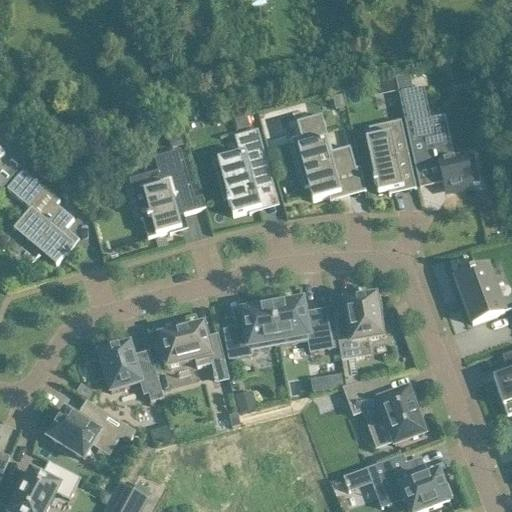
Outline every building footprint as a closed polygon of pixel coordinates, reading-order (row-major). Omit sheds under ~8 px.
[(144,69),(135,73),(142,89),(151,84),(144,69)] [(409,78),(396,81),(399,96),(417,169),(438,164),(443,185),(452,183),(454,191),(480,185),(474,156),(451,161),(446,138),(435,140),(424,90),(413,92),(409,78)] [(343,100),(333,103),(336,115),(347,112),(343,100)] [(302,163),(313,204),(341,196),(337,180),(357,175),(350,150),(330,155),(319,119),(319,118),(297,124),(308,161),(302,163)] [(378,197),(399,192),(395,175),(412,171),(401,123),(369,131),(371,141),(366,142),(371,162),(375,182),(373,182),(374,187),(376,186),(378,197)] [(230,207),(233,219),(262,211),(257,196),(273,191),(273,192),(274,191),(258,133),(235,139),(240,157),(224,162),(230,180),(223,182),(229,201),(227,202),(229,208),(230,207)] [(0,194),(31,158),(23,149),(15,158),(0,145),(0,194)] [(143,220),(149,241),(182,232),(178,219),(206,211),(202,199),(195,201),(181,153),(155,160),(159,174),(139,179),(151,218),(143,220)] [(59,263),(60,263),(74,247),(62,236),(74,222),(57,208),(60,204),(23,173),(8,192),(31,211),(17,227),(18,228),(29,238),(27,241),(28,241),(45,256),(46,257),(48,254),(59,263)] [(456,282),(473,327),(504,315),(488,270),(456,282)] [(376,299),(345,304),(347,317),(334,319),(342,363),(370,358),(367,342),(383,340),(379,320),(383,319),(381,303),(377,304),(376,299)] [(286,306),(272,308),(280,349),(308,344),(310,355),(332,351),(325,312),(305,316),(303,304),(286,307),(286,306)] [(280,349),(272,308),(259,311),(259,312),(242,315),(245,329),(224,333),(229,362),(252,358),(251,354),(280,349)] [(224,363),(217,337),(205,340),(203,331),(202,329),(200,329),(161,340),(159,341),(159,343),(161,348),(157,349),(161,365),(165,364),(167,369),(167,371),(169,371),(169,370),(195,363),(197,371),(224,363)] [(133,359),(130,348),(100,357),(102,364),(89,368),(95,386),(107,382),(111,395),(140,386),(144,398),(148,397),(151,405),(164,401),(150,354),(133,359)] [(493,381),(496,387),(508,420),(511,418),(511,354),(502,358),(508,375),(493,381)] [(310,397),(290,400),(292,414),(301,413),(310,397),(345,390),(343,376),(308,382),(310,397)] [(415,411),(408,394),(395,399),(387,379),(343,390),(354,418),(368,413),(374,429),(386,425),(395,448),(424,437),(418,420),(419,419),(416,411),(415,411)] [(252,393),(234,398),(239,417),(257,412),(252,393)] [(55,426),(48,437),(51,439),(50,441),(84,462),(100,437),(116,447),(120,441),(129,446),(136,435),(87,404),(77,421),(66,415),(58,428),(55,426)] [(230,476),(219,495),(248,511),(253,511),(272,478),(283,484),(292,468),(305,446),(302,438),(284,428),(276,443),(272,441),(247,486),(230,476)] [(160,458),(150,477),(169,488),(176,477),(191,485),(183,499),(194,506),(203,491),(198,488),(207,473),(215,478),(237,438),(214,444),(204,447),(181,453),(160,458)] [(0,484),(10,460),(0,456),(0,484)] [(444,490),(439,475),(428,479),(421,461),(407,466),(404,457),(367,471),(382,511),(406,502),(409,511),(429,511),(450,504),(449,502),(452,500),(448,489),(444,490)] [(70,503),(81,481),(50,466),(43,480),(34,475),(32,474),(31,476),(24,490),(23,489),(17,500),(18,501),(12,511),(47,511),(56,496),(70,503)] [(293,490),(280,511),(319,511),(321,510),(301,499),(307,489),(298,484),(303,474),(292,468),(283,484),(293,490)] [(143,511),(150,500),(120,483),(103,511),(143,511)]
